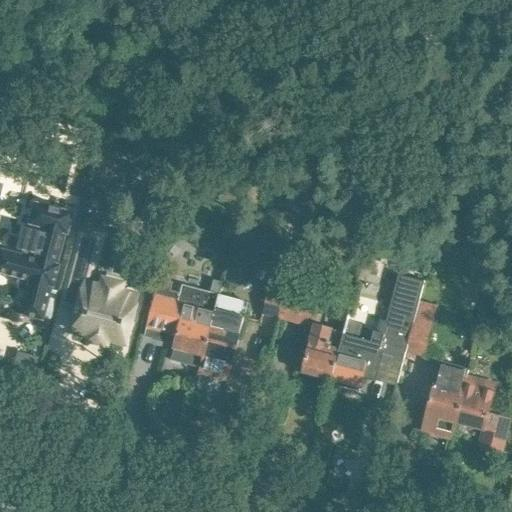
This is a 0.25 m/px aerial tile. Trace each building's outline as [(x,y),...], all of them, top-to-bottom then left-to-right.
[(0,273),(30,281),(21,315),(44,321),(53,287),(55,288),(61,264),(59,264),(67,235),(69,235),(75,212),(35,202),(29,225),(28,228),(23,227),(18,249),(22,251),(21,254),(13,252),(7,250),(0,249),(0,250),(0,249),(0,273)] [(82,234),(63,303),(79,308),(73,329),(92,334),(90,339),(106,344),(107,338),(126,342),(138,296),(120,291),(121,286),(106,282),(104,287),(87,283),(99,238),(82,234)] [(270,289),(263,314),(281,319),(288,294),(295,268),(296,263),(278,258),(273,274),(270,289)] [(332,379),(331,385),(360,392),(361,386),(365,373),(373,375),(372,376),(374,377),(374,375),(397,381),(397,383),(398,383),(406,352),(421,300),(426,282),(400,275),(388,321),(381,319),(378,332),(374,332),(374,334),(369,330),(364,327),(359,324),(354,322),(348,320),(345,332),(332,379)] [(195,287),(187,285),(182,287),(181,293),(170,290),(172,285),(169,280),(160,278),(147,326),(145,336),(146,336),(146,334),(168,339),(168,342),(169,342),(171,332),(178,334),(175,347),(204,355),(221,293),(201,288),(197,291),(195,287)] [(249,301),(221,293),(211,327),(199,371),(228,379),(249,301)] [(288,294),(281,319),(312,327),(320,297),(305,293),(304,298),(288,294)] [(421,300),(406,352),(425,356),(431,330),(438,304),(421,300)] [(308,352),(303,371),(332,379),(345,332),(317,325),(312,343),(311,343),(308,352)] [(456,422),(467,377),(469,369),(441,361),(428,411),(423,431),(451,438),(456,422)] [(502,452),(507,432),(510,420),(489,414),(496,385),(467,377),(456,422),(484,429),(480,446),(502,452)]
